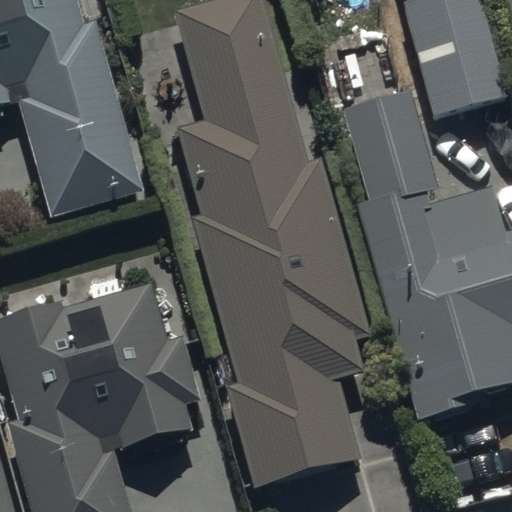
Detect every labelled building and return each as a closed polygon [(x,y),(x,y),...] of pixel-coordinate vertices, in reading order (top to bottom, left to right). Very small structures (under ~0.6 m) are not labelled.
[(0,0),(0,112),(19,108),(51,222),(144,196),(96,24),(86,27),(78,0),(0,0)] [(479,0),(438,0),(404,9),(435,123),(507,104),(479,0)] [(258,1),(173,24),(204,130),(178,137),(202,224),(191,227),(238,393),(227,396),(254,492),(360,462),(339,388),(366,381),(357,351),(370,347),(320,170),(307,173),(258,1)] [(412,99),(342,118),(370,207),(359,210),(419,425),(483,407),(479,393),(511,383),(511,238),(511,239),(497,192),(433,210),(429,196),(439,193),(412,99)] [(61,308),(0,324),(0,364),(18,428),(7,431),(28,511),(127,511),(112,454),(189,433),(184,413),(201,409),(182,342),(169,346),(154,291),(63,316),(61,308)]
